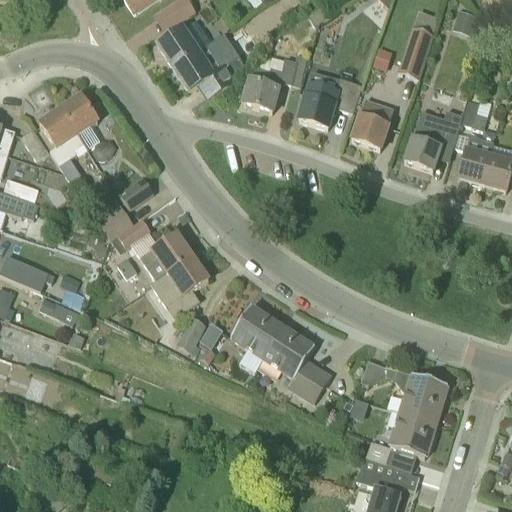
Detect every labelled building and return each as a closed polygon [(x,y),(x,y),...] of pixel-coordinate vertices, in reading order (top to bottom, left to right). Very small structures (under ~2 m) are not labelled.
[(121,0),(134,19),(160,0),(121,0)] [(372,0),(389,13),(393,0),(372,0)] [(168,14),(178,30),(195,18),(185,3),(183,4),(168,14)] [(321,11),(308,21),(315,31),(328,20),(321,11)] [(453,35),(473,40),(478,21),(459,15),(453,35)] [(210,49),(210,48),(195,26),(157,51),(173,74),(210,49)] [(398,79),(419,85),(433,41),(412,35),(398,79)] [(492,64),(507,68),(511,47),(497,44),(492,64)] [(189,97),(203,87),(211,99),(207,102),(207,103),(248,75),(239,61),(228,69),(212,46),(210,48),(210,49),(173,74),(189,97)] [(392,58),(378,53),(373,70),(387,75),(392,58)] [(250,85),(248,91),(243,111),(273,118),(282,87),(292,89),(302,91),(308,62),(298,61),(297,68),(286,66),(283,78),(272,76),(271,79),(258,77),(255,86),(250,85)] [(335,98),(308,91),(299,127),(328,135),(333,114),(353,119),(361,91),(339,85),(335,98)] [(60,116),(77,140),(90,132),(98,127),(81,102),(60,116)] [(463,121),(461,128),(483,135),(488,120),(476,117),(479,106),(468,103),(463,121)] [(394,114),(365,104),(351,147),(380,156),(394,114)] [(75,156),(84,150),(77,140),(60,116),(40,130),(56,154),(50,158),(59,172),(77,160),(75,156)] [(461,128),(463,121),(446,116),(437,146),(414,139),(413,140),(404,168),(433,178),(442,148),(454,151),(461,128)] [(0,158),(8,161),(15,138),(0,132),(0,158)] [(37,167),(50,159),(33,134),(21,142),(37,167)] [(489,163),(493,150),(494,148),(470,141),(458,185),(482,191),(489,163)] [(505,198),(511,174),(511,169),(489,163),(482,191),(505,198)] [(3,198),(34,208),(39,193),(8,184),(3,198)] [(144,184),(127,195),(120,201),(130,215),(154,199),(144,184)] [(3,198),(0,196),(0,215),(22,223),(26,211),(32,213),(34,208),(3,198)] [(118,242),(134,230),(121,211),(98,227),(111,246),(118,242)] [(118,242),(127,256),(132,252),(130,250),(149,238),(150,239),(152,238),(142,225),(134,230),(118,242)] [(192,263),(176,238),(140,263),(156,287),(157,288),(167,281),(192,263)] [(0,276),(0,279),(41,296),(48,277),(6,260),(0,276)] [(192,263),(167,281),(183,304),(208,286),(192,263)] [(137,278),(128,264),(117,270),(127,285),(137,278)] [(48,278),(45,286),(51,288),(54,280),(48,278)] [(65,278),(60,290),(76,296),(81,285),(65,278)] [(39,314),(73,330),(79,316),(57,307),(56,309),(45,303),(39,314)] [(0,307),(0,322),(5,325),(10,312),(0,307)] [(261,366),(282,333),(250,313),(229,346),(261,366)] [(197,349),(199,350),(200,347),(198,346),(206,329),(191,322),(177,351),(192,358),(197,349)] [(282,333),(261,366),(292,386),(288,393),(314,410),(331,383),(306,367),(314,354),(282,333)] [(79,353),(84,342),(72,337),(67,348),(79,353)] [(202,352),(199,350),(197,349),(192,358),(198,360),(202,352)] [(215,359),(207,353),(200,363),(208,369),(215,359)] [(398,416),(436,428),(447,391),(412,381),(412,380),(368,367),(361,388),(368,391),(369,389),(387,382),(395,385),(407,398),(406,400),(403,399),(398,416)] [(424,464),(436,428),(398,416),(388,452),(371,447),(366,465),(386,471),(391,454),(424,464)] [(88,444),(80,441),(77,449),(85,452),(88,444)] [(511,466),(511,459),(505,457),(500,469),(509,473),(511,466)] [(85,460),(79,477),(111,489),(117,472),(85,460)] [(419,482),(386,471),(366,465),(363,477),(360,476),(356,488),(374,493),(368,511),(397,511),(402,493),(415,496),(419,482)] [(166,476),(154,472),(149,484),(161,488),(166,476)] [(50,511),(62,511),(69,507),(57,492),(43,504),(50,511)]
